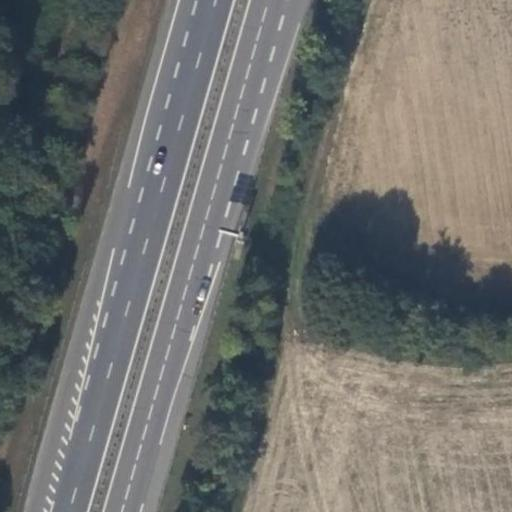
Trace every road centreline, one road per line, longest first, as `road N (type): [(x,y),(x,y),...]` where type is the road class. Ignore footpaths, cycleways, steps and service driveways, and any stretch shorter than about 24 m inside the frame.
road 1 (trunk): [(214,0),(67,511)]
road 2 (trunk): [(120,511),(265,6)]
